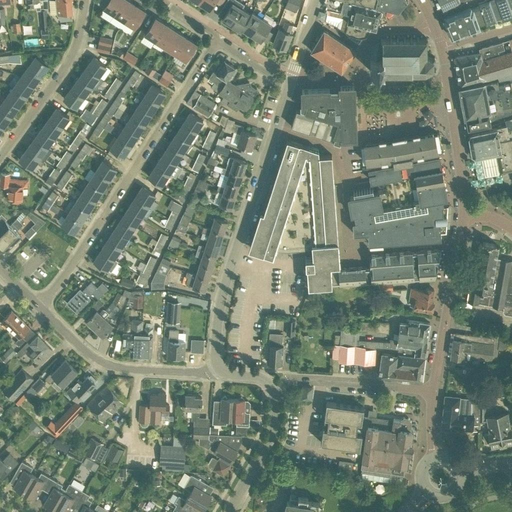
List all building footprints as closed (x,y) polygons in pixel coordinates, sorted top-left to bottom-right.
[(24,0),(25,3),(26,3),(27,8),(34,8),(36,7),(39,7),(39,1),(38,0),(24,0)] [(55,0),(57,14),(58,14),(58,20),(60,20),(60,22),(72,21),(71,13),(72,13),(71,0),(55,0)] [(113,15),(122,0),(101,0),(100,5),(103,7),(103,8),(113,15)] [(122,0),(113,15),(109,21),(119,28),(124,21),(135,4),(128,0),(122,0)] [(209,9),(214,1),(221,5),(224,0),(200,0),(198,3),(209,9)] [(223,18),(222,19),(231,25),(242,9),(244,4),(237,0),(226,0),(223,5),(228,9),(223,18)] [(297,9),(300,0),(288,0),(286,5),(297,9)] [(375,8),(375,6),(348,0),(323,0),(323,3),(330,5),(327,14),(342,19),(340,29),(345,31),(349,35),(360,37),(363,37),(367,35),(368,32),(370,27),(375,29),(380,10),(375,8)] [(348,0),(375,6),(396,11),(397,12),(398,12),(407,1),(406,0),(348,0)] [(436,0),(436,1),(438,6),(439,6),(441,11),(443,12),(461,4),(461,3),(468,0),(436,0)] [(479,7),(443,20),(451,38),(463,34),(462,33),(468,31),(468,32),(480,28),(479,26),(485,24),(486,26),(497,22),(496,19),(501,18),(503,21),(511,18),(511,12),(507,0),(489,0),(478,4),(479,7)] [(135,4),(124,21),(134,28),(145,11),(135,4)] [(251,14),(250,14),(242,9),(231,25),(241,31),(242,29),(251,14)] [(49,38),(48,29),(47,10),(40,10),(42,30),(43,39),(49,38)] [(251,34),(261,18),(252,12),(250,14),(251,14),(242,29),(251,34)] [(154,41),(166,24),(155,17),(144,34),(154,41)] [(260,40),(271,24),(261,18),(251,34),(260,40)] [(13,33),(21,32),(20,22),(12,23),(13,33)] [(289,33),(292,25),(285,22),(282,30),(279,29),(273,44),(285,48),(291,33),(289,33)] [(165,47),(176,30),(166,24),(154,41),(165,47)] [(326,61),(339,40),(324,29),(311,50),(326,61)] [(175,54),(186,36),(176,30),(165,47),(175,54)] [(186,36),(175,54),(185,61),(196,43),(186,36)] [(410,39),(405,39),(405,37),(404,37),(404,36),(398,36),(398,37),(397,37),(397,40),(391,39),(391,37),(390,37),(390,39),(383,39),(381,38),(381,39),(382,40),(373,41),(370,46),(370,57),(369,57),(370,72),(383,72),(383,73),(381,74),(382,76),(384,74),(391,74),(391,76),(393,76),(392,74),(398,74),(398,76),(399,76),(399,74),(404,74),(404,77),(406,77),(406,74),(409,74),(409,77),(412,77),(412,73),(417,73),(417,76),(419,76),(419,73),(425,72),(425,76),(427,76),(426,72),(433,69),(435,71),(436,69),(433,68),(433,60),(436,59),(435,57),(432,58),(426,56),(426,41),(427,39),(427,38),(425,39),(418,39),(418,37),(417,38),(417,40),(412,39),(412,37),(410,38),(410,39)] [(100,37),(98,43),(110,46),(112,39),(100,37)] [(511,38),(509,40),(511,50),(499,54),(498,51),(504,49),(502,42),(479,48),(480,53),(454,57),(459,87),(488,78),(488,79),(497,76),(499,82),(511,78),(511,38)] [(339,40),(326,61),(341,71),(355,51),(339,40)] [(110,46),(98,43),(97,50),(109,53),(110,46)] [(126,51),(124,54),(122,57),(122,58),(132,64),(137,58),(126,51)] [(21,64),(20,54),(8,55),(0,56),(0,63),(9,63),(21,64)] [(28,67),(40,76),(48,66),(35,57),(28,67)] [(99,77),(100,75),(106,66),(94,57),(86,68),(99,77)] [(229,81),(232,76),(231,75),(235,68),(224,60),(216,72),(213,71),(208,78),(222,88),(219,93),(224,96),(232,84),(229,81)] [(33,86),(40,76),(28,67),(20,77),(33,86)] [(91,87),(99,77),(86,68),(79,78),(91,87)] [(132,87),(133,86),(137,79),(141,74),(135,70),(126,83),(132,87)] [(26,96),(33,86),(20,77),(13,87),(26,96)] [(117,89),(122,82),(116,77),(111,85),(117,89)] [(84,97),(91,87),(79,78),(71,88),(84,97)] [(491,123),(505,118),(504,118),(511,115),(511,91),(510,81),(498,84),(497,80),(483,83),(483,84),(460,88),(465,117),(466,117),(468,128),(491,123)] [(245,110),(253,97),(258,90),(250,85),(249,82),(235,85),(232,84),(224,96),(230,100),(227,104),(235,110),(238,105),(245,110)] [(127,95),(132,87),(126,83),(121,90),(127,95)] [(117,89),(111,85),(106,93),(112,97),(117,89)] [(145,96),(158,104),(164,93),(152,85),(145,95),(145,96)] [(355,138),(353,86),(340,87),(340,88),(301,89),(302,103),(307,102),(304,112),(296,109),(290,126),(300,129),(310,132),(311,128),(315,130),(314,134),(323,137),(333,140),(340,142),(341,140),(355,139),(355,138)] [(18,107),(26,96),(13,87),(6,97),(18,107)] [(76,107),(84,97),(71,88),(64,98),(76,107)] [(138,106),(151,114),(158,104),(145,96),(145,95),(140,92),(136,97),(142,100),(138,106)] [(118,108),(123,100),(117,96),(112,104),(118,108)] [(0,108),(11,117),(18,107),(6,97),(0,104),(0,108)] [(103,110),(108,102),(102,98),(97,105),(103,110)] [(208,117),(213,108),(198,99),(192,107),(208,117)] [(118,108),(112,104),(107,111),(113,115),(118,108)] [(98,117),(103,110),(97,105),(92,113),(86,108),(80,116),(92,124),(97,117),(98,117)] [(144,125),(151,114),(138,106),(131,117),(144,125)] [(0,124),(3,127),(11,117),(0,108),(0,124)] [(49,118),(62,128),(69,117),(57,108),(49,118)] [(183,123),(196,132),(202,121),(190,113),(183,123)] [(222,126),(225,127),(228,119),(228,117),(221,115),(219,123),(222,126)] [(511,115),(505,118),(506,126),(497,128),(488,130),(471,133),(468,137),(472,155),(475,157),(477,156),(480,156),(484,177),(500,174),(511,171),(511,115)] [(104,128),(109,121),(103,117),(98,124),(104,128)] [(137,135),(144,125),(131,117),(124,127),(137,135)] [(54,138),(62,128),(49,118),(42,128),(54,138)] [(243,130),(244,126),(234,123),(234,121),(228,119),(225,127),(224,130),(231,132),(231,131),(240,134),(236,144),(250,148),(255,134),(243,130)] [(82,141),(91,127),(85,123),(80,129),(81,129),(76,137),(82,141)] [(189,142),(196,132),(183,123),(176,134),(189,142)] [(104,128),(98,124),(92,132),(99,136),(104,128)] [(130,146),(137,135),(124,127),(117,138),(130,146)] [(47,148),(54,138),(42,128),(34,139),(47,148)] [(213,141),(217,133),(210,130),(206,138),(213,141)] [(182,153),(189,142),(176,134),(169,144),(182,153)] [(412,158),(430,155),(436,154),(436,150),(439,149),(437,134),(433,134),(392,141),(365,144),(365,145),(361,145),(363,161),(367,160),(367,164),(392,161),(393,165),(412,161),(412,158)] [(82,141),(76,137),(70,145),(76,149),(82,141)] [(123,157),(130,146),(117,138),(110,148),(123,157)] [(213,141),(206,138),(202,146),(209,150),(213,141)] [(40,158),(47,148),(34,139),(27,149),(40,158)] [(313,255),(313,257),(305,257),(306,266),(307,266),(308,286),(332,284),(434,277),(438,263),(437,263),(441,250),(440,249),(417,251),(417,252),(412,253),(412,252),(369,255),(370,267),(365,268),(365,267),(338,269),(338,270),(331,270),(330,265),(340,264),(339,253),(331,154),(318,155),(318,150),(308,147),(308,146),(301,144),(286,139),(282,154),(283,155),(280,163),(279,164),(278,164),(277,165),(276,166),(263,208),(263,210),(262,211),(262,213),(260,212),(249,250),(273,258),(276,248),(279,249),(281,249),(285,250),(287,250),(290,250),(312,248),(313,255)] [(88,155),(93,148),(85,143),(75,158),(81,162),(86,154),(88,155)] [(175,163),(182,153),(169,144),(163,155),(175,163)] [(215,165),(216,165),(218,161),(215,159),(219,153),(227,155),(229,149),(216,145),(214,151),(211,157),(210,157),(208,161),(215,165)] [(44,161),(40,158),(27,149),(19,159),(32,169),(36,162),(41,166),(44,161)] [(67,162),(72,154),(66,150),(61,158),(67,162)] [(202,164),(206,156),(199,153),(195,161),(202,164)] [(169,174),(175,163),(163,155),(156,166),(169,174)] [(226,168),(242,173),(246,162),(233,158),(229,157),(226,168)] [(378,192),(374,193),(373,188),(353,191),(354,196),(348,197),(351,214),(355,213),(356,220),(352,221),(353,234),(367,232),(368,243),(441,238),(440,231),(446,230),(447,204),(442,205),(441,198),(446,197),(443,181),(441,168),(440,168),(438,157),(368,169),(371,182),(376,181),(377,185),(378,192)] [(67,162),(61,158),(56,165),(62,169),(67,162)] [(81,162),(75,158),(70,165),(76,169),(81,162)] [(96,171),(108,180),(115,169),(103,161),(96,171)] [(202,164),(195,161),(191,169),(198,172),(202,164)] [(214,170),(216,165),(215,165),(208,161),(206,166),(214,170)] [(162,184),(169,174),(156,166),(149,176),(162,184)] [(242,173),(226,168),(225,168),(222,167),(221,173),(228,175),(226,180),(238,184),(242,173)] [(55,180),(60,172),(54,168),(49,176),(55,180)] [(67,183),(72,175),(66,170),(61,179),(67,183)] [(102,190),(108,180),(96,171),(89,182),(102,190)] [(7,199),(12,200),(12,203),(16,203),(17,200),(22,201),(23,187),(26,187),(27,181),(9,179),(9,173),(1,172),(0,179),(0,185),(8,186),(7,199)] [(189,190),(195,178),(188,175),(183,187),(189,190)] [(67,183),(61,179),(56,186),(62,190),(67,183)] [(211,189),(212,185),(200,179),(198,183),(205,187),(206,187),(211,189)] [(235,196),(238,184),(226,180),(224,187),(218,185),(217,191),(222,193),(222,192),(235,196)] [(95,201),(102,190),(89,182),(82,192),(95,201)] [(203,192),(206,187),(205,187),(198,183),(193,192),(201,196),(203,192)] [(142,186),(136,197),(148,205),(154,209),(158,203),(152,200),(155,195),(142,186)] [(184,202),(189,190),(183,187),(181,191),(178,190),(174,197),(184,202)] [(52,192),(47,199),(53,203),(58,195),(53,192),(52,192)] [(88,211),(95,201),(82,192),(75,203),(88,211)] [(231,208),(235,196),(222,192),(222,193),(218,204),(231,208)] [(144,211),(148,205),(136,197),(129,207),(141,216),(144,211)] [(53,203),(47,199),(42,207),(48,211),(53,203)] [(174,222),(182,206),(172,200),(168,206),(167,208),(168,209),(172,211),(168,219),(174,222)] [(81,222),(88,211),(75,203),(68,213),(81,222)] [(139,219),(141,216),(129,207),(122,218),(135,226),(139,219)] [(27,215),(31,219),(35,223),(31,227),(36,231),(46,222),(30,211),(27,215)] [(74,233),(81,222),(68,213),(61,224),(74,233)] [(189,221),(189,222),(191,217),(183,213),(181,218),(189,221)] [(0,241),(20,221),(17,218),(9,225),(4,220),(6,219),(1,214),(0,214),(0,241)] [(223,233),(227,221),(214,217),(210,228),(223,233)] [(134,228),(135,226),(122,218),(115,229),(128,237),(134,228)] [(187,226),(189,222),(189,221),(181,218),(179,223),(187,226)] [(168,219),(164,227),(171,230),(174,222),(168,219)] [(20,221),(0,241),(0,244),(6,251),(21,237),(16,232),(23,225),(20,221)] [(207,240),(220,244),(223,233),(210,228),(203,226),(201,232),(209,234),(207,240)] [(123,244),(128,237),(115,229),(108,239),(121,248),(123,244)] [(164,244),(168,236),(161,233),(157,241),(164,244)] [(178,243),(187,246),(187,243),(182,241),(181,243),(179,242),(181,239),(173,235),(171,240),(178,243)] [(118,252),(121,248),(108,239),(101,250),(114,258),(118,252)] [(186,247),(187,246),(178,243),(171,240),(168,245),(176,248),(178,244),(186,247)] [(216,256),(220,244),(207,240),(205,246),(199,244),(197,249),(203,251),(216,256)] [(157,241),(153,250),(160,253),(164,244),(157,241)] [(511,260),(496,257),(498,246),(496,245),(496,244),(482,242),(482,243),(479,242),(474,274),(471,274),(466,301),(503,307),(502,311),(504,314),(511,315),(511,260)] [(216,256),(203,251),(197,249),(195,255),(201,257),(199,263),(212,267),(216,256)] [(96,261),(94,264),(100,268),(102,265),(107,269),(111,271),(118,261),(114,258),(101,250),(94,261),(96,261)] [(153,267),(157,259),(150,256),(146,264),(153,267)] [(168,266),(171,261),(162,257),(160,262),(168,266)] [(209,279),(212,267),(199,263),(196,274),(209,279)] [(153,267),(146,264),(142,272),(149,276),(153,267)] [(164,282),(166,275),(156,271),(151,282),(151,289),(164,288),(164,282)] [(196,274),(187,271),(185,277),(188,278),(185,284),(192,286),(205,290),(209,279),(196,274)] [(145,285),(148,279),(139,275),(136,281),(145,285)] [(132,288),(134,280),(122,276),(119,284),(132,288)] [(91,282),(82,291),(80,289),(67,302),(76,311),(89,298),(88,297),(93,293),(99,299),(104,294),(91,282)] [(409,301),(410,302),(409,307),(412,307),(414,308),(431,311),(433,302),(431,302),(434,289),(425,288),(424,291),(411,288),(409,301)] [(128,302),(132,292),(131,292),(124,289),(122,295),(129,298),(127,302),(128,302)] [(132,292),(128,302),(132,302),(132,307),(143,308),(143,295),(133,295),(132,292)] [(94,312),(86,321),(102,335),(112,324),(105,318),(108,314),(112,317),(120,308),(116,305),(120,298),(122,295),(118,293),(116,296),(113,302),(105,310),(104,309),(103,309),(99,313),(97,311),(103,304),(98,299),(90,308),(94,312)] [(180,323),(181,302),(167,301),(166,322),(180,323)] [(305,308),(308,312),(312,312),(314,308),(312,304),(307,304),(305,308)] [(7,327),(18,316),(12,310),(5,317),(0,312),(0,322),(1,321),(7,327)] [(18,316),(7,327),(19,338),(15,342),(19,346),(25,340),(21,336),(30,327),(18,316)] [(122,347),(130,348),(130,354),(140,354),(142,334),(142,327),(143,321),(131,320),(131,333),(123,333),(122,347)] [(295,336),(295,333),(296,321),(287,320),(286,335),(295,336)] [(399,334),(427,338),(429,323),(408,320),(406,320),(406,324),(400,323),(399,334)] [(388,333),(389,323),(361,321),(360,331),(388,333)] [(142,334),(140,354),(151,355),(152,334),(153,334),(153,328),(144,327),(143,334),(142,334)] [(169,335),(168,340),(167,356),(183,357),(184,341),(178,341),(179,330),(169,330),(169,335)] [(358,346),(360,340),(359,340),(359,332),(350,331),(340,330),(339,345),(341,345),(358,346)] [(488,336),(454,332),(450,357),(471,359),(472,357),(490,360),(492,348),(505,350),(507,335),(489,333),(488,336)] [(282,363),(283,346),(282,346),(283,334),(269,333),(268,362),(282,363)] [(425,357),(427,338),(399,334),(398,340),(397,345),(399,345),(398,349),(398,354),(414,356),(425,357)] [(52,350),(38,335),(29,343),(28,342),(22,348),(17,353),(21,356),(25,351),(38,364),(52,350)] [(397,345),(398,340),(390,339),(390,342),(360,340),(358,346),(341,345),(339,345),(332,344),(332,358),(339,359),(338,362),(375,364),(376,349),(376,347),(390,348),(398,349),(399,345),(397,345)] [(8,360),(16,352),(10,347),(3,355),(0,359),(5,363),(8,360)] [(425,357),(414,356),(398,354),(397,355),(382,353),(379,369),(377,369),(377,373),(379,374),(378,376),(421,382),(425,357)] [(65,359),(52,373),(51,372),(45,379),(50,383),(55,377),(64,385),(77,371),(65,359)] [(472,376),(480,377),(480,368),(473,367),(472,376)] [(22,392),(32,381),(34,380),(22,368),(10,382),(6,386),(2,391),(3,392),(6,395),(11,400),(15,396),(14,395),(19,389),(22,392)] [(76,399),(81,394),(83,396),(95,383),(88,376),(82,382),(80,380),(69,392),(76,399)] [(37,392),(46,383),(39,377),(31,386),(37,392)] [(103,422),(123,402),(108,386),(87,405),(103,422)] [(311,399),(312,388),(303,387),(302,398),(311,399)] [(165,405),(166,393),(158,393),(158,395),(150,394),(150,405),(139,404),(138,422),(140,422),(140,424),(141,426),(142,427),(145,427),(147,426),(148,424),(149,422),(161,423),(161,412),(169,412),(169,405),(165,405)] [(192,411),(192,421),(199,421),(199,409),(201,409),(202,397),(194,397),(194,395),(185,394),(185,408),(186,409),(186,410),(192,411)] [(232,419),(233,399),(227,398),(225,395),(222,398),(221,398),(220,410),(213,410),(212,424),(226,424),(227,418),(232,419)] [(487,423),(488,425),(489,433),(488,433),(483,434),(485,443),(490,442),(490,443),(492,448),(511,443),(511,432),(511,428),(510,428),(507,413),(486,417),(484,417),(484,407),(485,407),(485,396),(479,395),(479,403),(479,407),(479,423),(487,423)] [(233,399),(232,419),(236,419),(236,425),(236,433),(246,433),(247,426),(249,426),(249,419),(249,412),(244,412),(244,400),(244,399),(241,396),(238,399),(233,399)] [(479,407),(479,403),(471,403),(471,399),(459,398),(459,397),(445,396),(442,427),(455,429),(455,428),(472,430),(479,431),(479,426),(479,423),(479,407)] [(392,419),(362,415),(364,407),(326,401),(324,417),(328,417),(326,428),(323,427),(320,442),(360,448),(361,440),(365,441),(362,459),(363,459),(361,468),(403,474),(404,465),(406,465),(408,451),(410,451),(411,443),(409,443),(411,430),(410,430),(412,421),(409,417),(404,417),(400,420),(392,419)] [(70,423),(80,412),(73,406),(64,417),(70,423)] [(79,415),(72,423),(77,428),(84,420),(79,415)] [(33,421),(28,425),(36,433),(41,429),(33,421)] [(193,437),(208,438),(209,434),(209,427),(193,426),(193,437)] [(209,448),(214,451),(216,452),(216,455),(220,455),(221,455),(218,460),(213,457),(208,464),(214,467),(213,468),(220,473),(225,472),(229,464),(228,464),(230,460),(231,461),(234,456),(238,455),(237,451),(237,450),(241,443),(241,441),(229,441),(229,435),(217,434),(209,434),(208,438),(208,439),(212,442),(211,443),(209,448)] [(91,437),(83,453),(101,463),(109,448),(104,445),(104,444),(91,437)] [(64,444),(61,450),(67,453),(69,447),(64,444)] [(112,445),(108,453),(118,459),(123,450),(112,445)] [(168,470),(183,471),(184,471),(185,447),(161,445),(159,465),(162,465),(161,470),(168,470)] [(0,470),(2,469),(7,474),(18,462),(9,453),(2,461),(0,458),(0,470)] [(88,467),(92,460),(85,456),(81,464),(88,467)] [(24,493),(34,475),(29,473),(32,468),(21,461),(15,473),(20,476),(13,487),(14,487),(15,491),(19,490),(24,493)] [(337,470),(352,472),(353,463),(339,461),(337,470)] [(45,491),(52,479),(41,473),(38,478),(34,475),(24,493),(28,495),(29,499),(33,498),(34,498),(39,490),(42,489),(45,491)] [(188,495),(205,505),(208,501),(212,500),(211,496),(211,495),(201,489),(205,482),(192,475),(190,474),(183,487),(191,491),(188,495)] [(64,493),(65,490),(61,487),(62,485),(52,479),(45,491),(48,492),(49,495),(44,504),(45,508),(49,507),(54,510),(64,493)] [(66,511),(70,505),(75,508),(82,496),(84,492),(69,483),(65,490),(64,493),(54,510),(57,511),(66,511)] [(92,511),(94,510),(88,507),(91,501),(88,499),(90,495),(84,492),(82,496),(75,508),(80,511),(79,511),(92,511)] [(188,495),(186,500),(178,495),(175,501),(177,502),(174,507),(182,511),(186,511),(188,509),(193,511),(203,511),(203,510),(205,505),(188,495)] [(322,511),(323,509),(318,508),(319,501),(308,499),(308,498),(289,495),(288,501),(287,500),(285,511),(284,511),(283,511),(322,511)] [(141,500),(137,506),(142,509),(146,502),(141,500)]
